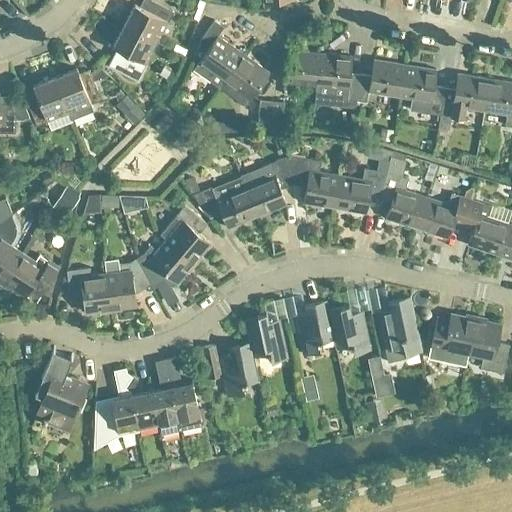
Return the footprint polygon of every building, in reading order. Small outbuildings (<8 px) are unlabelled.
[(155,41),(166,20),(168,21),(174,11),(152,0),(150,0),(146,9),(134,3),(123,24),(155,41)] [(223,26),(214,19),(201,38),(193,57),(198,61),(193,69),(219,87),(243,53),(217,35),(223,26)] [(145,61),(155,41),(123,24),(112,45),(124,51),(119,61),(141,73),(147,62),(145,61)] [(316,85),(320,52),(288,49),(285,82),(315,85),(316,85)] [(356,107),(356,100),(360,73),(350,72),(351,55),(320,52),(316,85),(315,85),(313,103),(356,107)] [(245,105),(269,71),(243,53),(219,87),(245,105)] [(399,96),(405,63),(373,58),(371,74),(360,73),(356,100),(366,102),(368,91),(399,96)] [(405,63),(399,96),(412,98),(410,109),(440,114),(444,87),(433,85),(436,69),(405,63)] [(96,66),(89,68),(92,75),(94,81),(108,75),(106,70),(96,66)] [(90,103),(101,99),(92,75),(81,79),(76,67),(54,76),(72,118),(93,110),(90,103)] [(484,110),(489,77),(458,72),(455,88),(444,87),(440,114),(438,126),(448,128),(451,116),(463,118),(466,107),(484,110)] [(72,118),(54,76),(32,85),(37,97),(27,101),(36,125),(47,120),(51,130),(73,121),(72,118)] [(511,81),(489,77),(484,110),(507,113),(505,125),(511,125),(511,81)] [(257,126),(268,127),(271,100),(260,99),(257,126)] [(283,101),(271,100),(268,127),(280,129),(283,101)] [(15,103),(10,103),(0,102),(0,130),(15,131),(15,103)] [(124,112),(134,123),(145,113),(135,102),(124,112)] [(162,131),(172,121),(165,114),(154,124),(162,131)] [(380,126),(379,136),(391,138),(393,128),(380,126)] [(280,188),(292,183),(289,154),(259,166),(264,177),(244,185),(257,215),(286,203),(280,188)] [(321,160),(289,154),(292,183),(306,185),(303,201),(334,207),(340,174),(319,171),(321,160)] [(390,158),(380,198),(391,202),(386,217),(416,227),(426,196),(405,189),(408,177),(401,175),(406,160),(390,155),(390,158)] [(368,196),(380,198),(390,158),(378,157),(376,169),(364,167),(362,178),(340,174),(334,207),(366,212),(368,196)] [(48,170),(41,173),(45,182),(52,180),(48,170)] [(431,171),(430,186),(464,187),(465,171),(431,171)] [(257,215),(244,185),(240,175),(212,187),(211,186),(192,193),(209,217),(221,212),(227,227),(257,215)] [(57,179),(52,187),(59,192),(64,184),(57,179)] [(67,184),(56,200),(70,209),(80,192),(67,184)] [(462,225),(470,198),(451,192),(448,203),(426,196),(416,227),(446,237),(452,221),(462,225)] [(100,193),(100,205),(118,206),(118,194),(100,193)] [(145,195),(134,194),(137,208),(147,205),(145,195)] [(0,222),(12,213),(6,197),(0,199),(0,222)] [(497,253),(508,222),(488,216),(491,205),(470,198),(462,225),(472,228),(467,244),(497,253)] [(184,204),(160,233),(166,239),(193,261),(210,242),(199,232),(207,223),(184,204)] [(14,212),(12,213),(0,222),(0,280),(3,282),(22,252),(12,246),(16,240),(17,238),(19,235),(19,234),(19,231),(19,228),(19,226),(18,223),(14,212)] [(511,223),(508,222),(497,253),(511,258),(511,223)] [(176,281),(193,261),(166,239),(156,250),(150,245),(143,253),(136,257),(151,283),(168,274),(176,281)] [(53,275),(59,266),(39,253),(34,260),(22,252),(3,282),(24,296),(25,294),(36,301),(43,291),(50,295),(56,276),(53,275)] [(121,270),(105,272),(110,308),(136,304),(134,293),(151,283),(136,257),(129,261),(120,262),(121,270)] [(110,308),(105,272),(90,274),(89,266),(66,269),(67,277),(63,278),(59,292),(69,290),(70,299),(82,297),(84,311),(110,308)] [(422,350),(418,335),(410,296),(388,300),(390,308),(378,311),(387,350),(403,346),(405,354),(422,350)] [(334,339),(327,309),(328,309),(326,299),(304,304),(306,312),(295,314),(303,353),(320,350),(318,342),(333,339),(334,339)] [(370,349),(362,310),(350,312),(349,304),(328,309),(327,309),(334,339),(333,339),(335,348),(352,344),(354,352),(370,349)] [(420,312),(420,313),(420,314),(420,315),(420,316),(421,317),(422,317),(423,318),(424,319),(425,319),(426,319),(427,318),(428,318),(429,317),(430,317),(430,316),(431,315),(431,314),(431,313),(431,312),(431,311),(430,310),(430,309),(429,308),(428,308),(427,307),(426,307),(425,307),(424,307),(423,307),(423,308),(422,308),(421,309),(420,310),(420,311),(420,312)] [(287,357),(279,318),(268,320),(266,312),(244,317),(249,341),(250,341),(253,356),(254,356),(269,352),(271,360),(287,357)] [(468,352),(476,318),(450,312),(446,330),(434,328),(428,356),(451,361),(454,349),(468,352)] [(503,372),(509,344),(497,341),(501,323),(476,318),(468,352),(483,355),(480,367),(503,372)] [(259,380),(254,356),(253,356),(250,341),(249,341),(229,345),(230,353),(219,356),(227,395),(244,391),(242,383),(259,380)] [(198,347),(205,379),(222,375),(215,344),(198,347)] [(68,429),(86,383),(64,374),(73,353),(72,352),(70,356),(54,349),(55,345),(54,345),(34,393),(43,397),(35,415),(68,429)] [(381,353),(367,356),(370,367),(383,365),(381,353)] [(201,425),(192,381),(180,383),(179,377),(180,377),(176,356),(165,358),(166,363),(172,367),(165,378),(170,381),(181,429),(201,425)] [(181,429),(170,381),(165,378),(172,367),(166,363),(165,358),(155,360),(159,382),(161,381),(162,387),(151,390),(159,424),(161,433),(181,429)] [(383,365),(370,367),(375,394),(393,390),(388,371),(385,371),(383,365)] [(139,428),(131,394),(130,390),(125,386),(132,375),(125,371),(125,367),(115,369),(120,396),(95,401),(94,417),(99,417),(98,443),(118,432),(139,428)] [(138,379),(132,375),(125,386),(130,390),(138,379)] [(316,385),(302,387),(304,399),(318,396),(316,385)] [(159,424),(151,390),(131,394),(139,428),(159,424)] [(276,403),(265,405),(267,415),(277,413),(276,403)]
